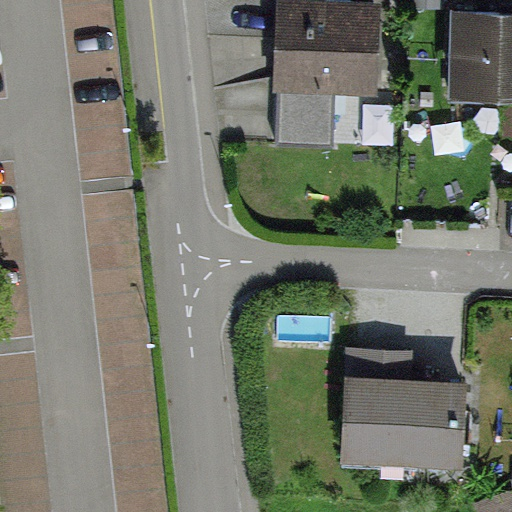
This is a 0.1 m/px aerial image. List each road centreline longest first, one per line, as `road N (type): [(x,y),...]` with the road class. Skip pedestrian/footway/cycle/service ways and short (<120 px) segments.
road 1 (residential): [(188,262),(511,276)]
road 2 (residential): [(157,0),(188,262)]
road 3 (residential): [(188,262),(217,511)]
